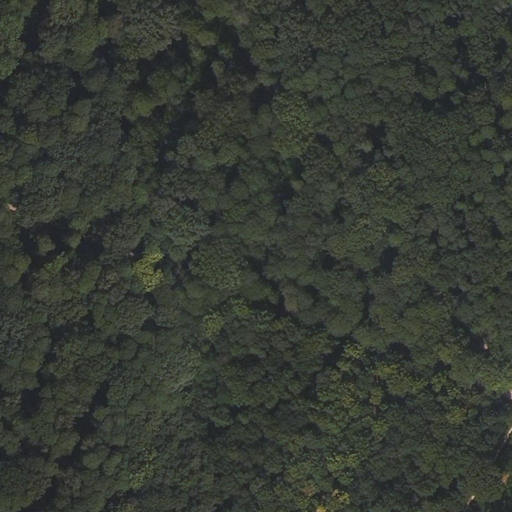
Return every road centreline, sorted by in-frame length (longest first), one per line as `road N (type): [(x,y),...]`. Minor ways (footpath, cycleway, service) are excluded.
road 1 (track): [(0,203),(511,393)]
road 2 (track): [(189,0),(511,382)]
